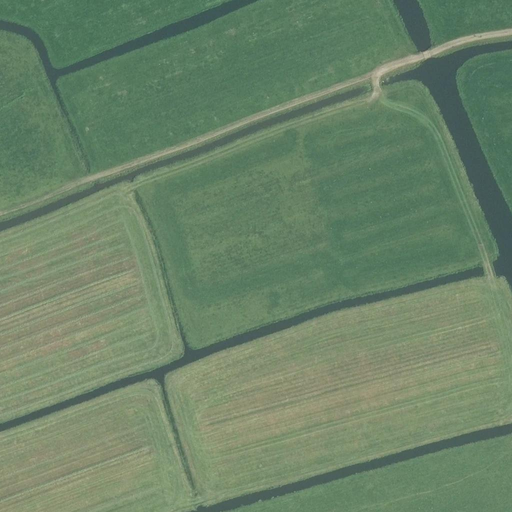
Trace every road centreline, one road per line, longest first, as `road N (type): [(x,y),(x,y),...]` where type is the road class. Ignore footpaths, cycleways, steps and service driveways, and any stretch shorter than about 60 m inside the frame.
road 1 (track): [(379,73),(57,187)]
road 2 (track): [(376,90),(379,73),(450,45),(511,35)]
